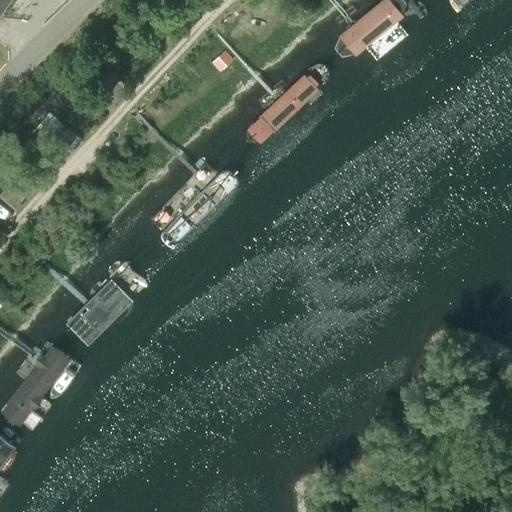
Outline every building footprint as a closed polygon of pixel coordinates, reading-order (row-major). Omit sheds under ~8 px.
[(0,0),(0,12),(8,0),(0,0)] [(200,7),(190,0),(186,0),(177,11),(192,23),(202,10),(200,7)] [(370,0),(319,45),(354,85),(423,25),(400,0),(370,0)] [(436,0),(450,17),(472,0),(436,0)] [(232,133),(253,156),(336,79),(315,56),(232,133)] [(123,94),(105,78),(94,90),(112,106),(123,94)] [(32,133),(63,158),(78,138),(47,114),(32,133)] [(32,153),(8,182),(27,198),(51,169),(32,153)] [(237,181),(205,153),(138,228),(171,256),(237,181)] [(67,312),(80,328),(139,280),(126,264),(67,312)] [(49,340),(0,406),(0,416),(31,439),(84,366),(49,340)] [(0,484),(25,450),(0,431),(0,484)]
